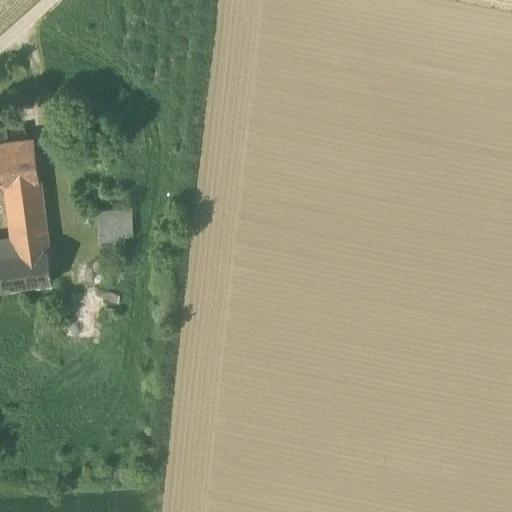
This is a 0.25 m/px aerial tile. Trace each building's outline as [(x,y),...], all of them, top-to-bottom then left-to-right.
[(76,169),(113,169),(112,138),(75,138),(76,169)] [(0,184),(5,184),(39,180),(34,142),(6,145),(0,145),(0,184)] [(76,169),(76,209),(113,209),(113,169),(76,169)] [(5,184),(7,198),(41,194),(39,180),(5,184)] [(7,198),(8,204),(42,201),(41,194),(7,198)] [(8,204),(14,253),(48,249),(42,201),(8,204)] [(98,210),(100,253),(117,252),(124,252),(123,237),(132,237),(131,208),(98,210)] [(14,253),(0,254),(0,289),(52,282),(48,249),(14,253)]
